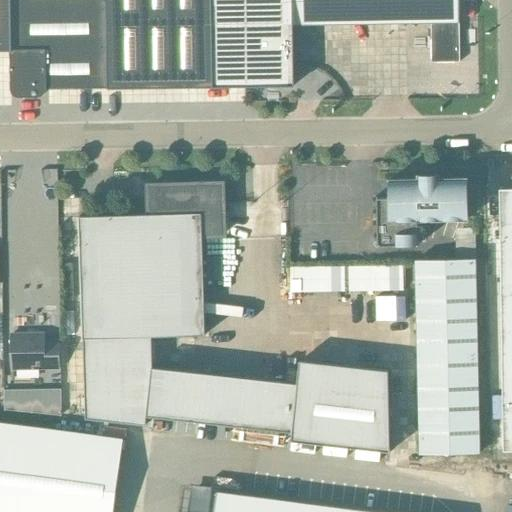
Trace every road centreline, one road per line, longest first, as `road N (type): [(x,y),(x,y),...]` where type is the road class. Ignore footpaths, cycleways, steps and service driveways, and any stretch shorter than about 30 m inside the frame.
road 1 (unclassified): [(511,140),(0,145)]
road 2 (unknown): [(244,143),(252,337)]
